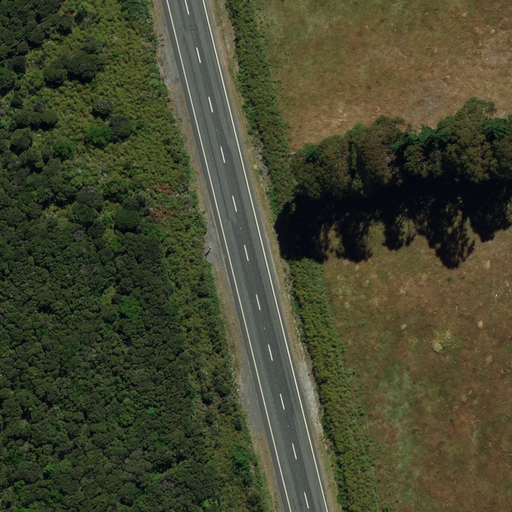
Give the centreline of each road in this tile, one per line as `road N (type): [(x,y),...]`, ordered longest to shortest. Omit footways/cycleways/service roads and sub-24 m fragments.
road 1 (trunk): [(184,0),(308,511)]
road 2 (track): [(225,169),(511,125)]
